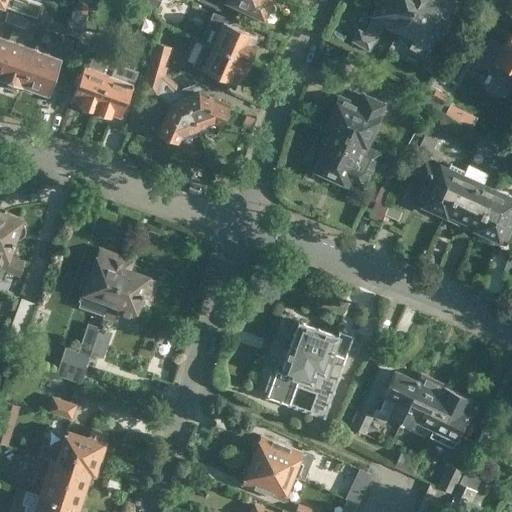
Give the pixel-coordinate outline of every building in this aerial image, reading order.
[(37,18),(41,4),(30,0),(0,0),(0,4),(4,6),(37,18)] [(151,4),(139,0),(138,0),(133,15),(145,20),(151,4)] [(199,0),(217,8),(220,0),(199,0)] [(270,0),(226,0),(262,17),(262,16),(266,18),(270,17),(275,7),(273,4),(269,2),(270,0)] [(382,23),(398,32),(416,0),(380,0),(371,16),(372,17),(364,31),(358,28),(352,39),(368,48),(382,23)] [(416,0),(398,32),(413,41),(405,55),(433,71),(442,56),(432,50),(431,51),(424,47),(433,31),(438,33),(447,18),(442,15),(449,4),(442,0),(416,0)] [(87,14),(89,7),(76,4),(74,13),(86,16),(86,14),(87,14)] [(24,28),(27,19),(7,12),(4,21),(24,28)] [(213,13),(201,41),(212,46),(248,62),(255,46),(252,45),(256,36),(228,24),(229,20),(213,13)] [(86,14),(86,16),(82,29),(95,32),(99,19),(87,14),(86,14)] [(511,62),(511,31),(504,45),(491,38),(486,48),(511,62)] [(0,67),(10,40),(0,36),(0,67)] [(71,49),(73,40),(63,36),(60,45),(71,49)] [(21,86),(21,83),(34,48),(10,40),(0,67),(0,75),(8,78),(5,86),(19,90),(21,86)] [(166,62),(168,63),(173,46),(155,42),(151,58),(166,62)] [(248,62),(212,46),(202,69),(235,84),(238,76),(242,77),(248,62)] [(34,48),(21,83),(23,84),(26,89),(31,91),(38,89),(47,92),(59,57),(34,48)] [(357,65),(362,56),(350,48),(345,57),(357,65)] [(95,110),(108,73),(105,72),(107,67),(105,62),(93,58),(88,61),(87,66),(85,65),(73,97),(71,99),(80,102),(79,105),(82,105),(83,109),(89,111),(93,109),(95,110)] [(196,127),(183,93),(165,75),(168,63),(166,62),(151,58),(141,92),(158,96),(158,95),(165,101),(171,99),(156,133),(162,135),(163,139),(169,142),(173,140),(176,142),(180,133),(196,127)] [(132,82),(135,74),(126,70),(123,78),(108,73),(95,110),(97,111),(98,115),(104,117),(108,115),(111,117),(112,114),(120,117),(121,117),(120,114),(133,82),(132,82)] [(183,93),(196,127),(214,121),(222,124),(230,105),(206,96),(211,86),(202,82),(182,90),(183,93)] [(437,88),(432,97),(444,104),(449,95),(437,88)] [(327,127),(334,130),(363,145),(381,104),(365,97),(358,114),(337,105),(327,127)] [(363,145),(334,130),(316,169),(350,185),(352,182),(363,187),(372,166),(369,165),(375,150),(363,145)] [(444,215),(465,170),(451,163),(450,166),(415,150),(406,169),(415,174),(414,177),(424,182),(415,201),(444,215)] [(465,170),(444,215),(448,217),(448,216),(473,227),(472,228),(474,229),(493,186),(484,182),(488,172),(468,163),(465,170)] [(381,185),(374,200),(386,205),(393,190),(381,185)] [(509,192),(496,186),(496,187),(493,186),(474,229),(505,243),(511,226),(511,195),(508,193),(509,192)] [(0,266),(20,273),(24,262),(8,255),(14,239),(17,239),(22,237),(25,235),(25,231),(22,225),(20,223),(21,221),(0,213),(0,266)] [(105,316),(127,258),(101,248),(99,257),(96,256),(89,275),(87,275),(85,275),(82,277),(81,279),(80,281),(80,283),(80,285),(81,286),(82,288),(83,288),(84,289),(82,296),(80,296),(79,301),(80,301),(78,306),(105,316)] [(105,316),(105,317),(104,318),(116,322),(119,315),(133,320),(143,295),(151,298),(158,280),(149,278),(150,276),(131,270),(134,260),(127,258),(110,304),(105,316)] [(8,333),(23,339),(37,303),(21,297),(8,333)] [(324,416),(353,335),(342,331),(340,335),(298,321),(279,374),(276,373),(267,396),(324,416)] [(91,355),(101,327),(89,323),(79,352),(91,355)] [(62,360),(87,369),(91,355),(79,352),(66,347),(62,360)] [(82,383),(87,369),(62,360),(57,375),(82,383)] [(376,408),(372,415),(372,416),(381,420),(385,422),(389,415),(401,420),(407,407),(405,406),(417,380),(395,370),(383,397),(384,398),(379,409),(376,408)] [(420,373),(417,380),(405,406),(407,407),(401,420),(414,426),(416,421),(432,429),(442,409),(437,406),(446,386),(420,373)] [(467,426),(478,403),(446,386),(437,406),(442,409),(432,429),(429,436),(452,447),(456,440),(464,424),(467,426)] [(72,419),(77,404),(52,395),(47,411),(72,419)] [(372,415),(359,409),(350,426),(364,433),(372,416),(372,415)] [(0,442),(7,445),(7,444),(16,416),(1,411),(0,415),(0,442)] [(511,434),(511,412),(511,415),(509,414),(501,429),(511,434)] [(485,455),(498,428),(486,422),(473,450),(485,455)] [(95,475),(108,433),(92,429),(89,439),(68,432),(63,448),(44,443),(40,456),(40,457),(49,460),(95,475)] [(258,440),(251,459),(274,468),(294,476),(302,457),(300,456),(304,452),(260,435),(260,440),(258,440)] [(411,475),(418,461),(401,452),(394,466),(411,475)] [(94,477),(95,475),(49,460),(40,457),(40,456),(38,455),(32,473),(48,478),(43,495),(42,497),(78,508),(86,483),(92,485),(93,481),(92,481),(93,476),(94,477)] [(294,476),(251,459),(244,478),(244,479),(241,483),(284,500),(286,495),(287,496),(289,490),(292,491),(297,477),(294,476)] [(437,486),(452,494),(463,471),(448,463),(437,486)] [(480,511),(483,507),(472,502),(477,490),(475,489),(482,475),(466,468),(459,482),(454,495),(449,505),(447,510),(452,511),(480,511)] [(425,494),(449,505),(454,495),(452,494),(430,483),(425,494)] [(76,511),(78,508),(42,497),(43,495),(30,491),(27,490),(23,503),(26,504),(23,511),(76,511)] [(435,511),(445,511),(447,510),(449,505),(425,494),(420,505),(435,511)] [(354,511),(358,501),(347,497),(341,511),(354,511)] [(289,511),(283,509),(281,511),(275,511),(254,502),(249,511),(289,511)] [(296,502),(294,502),(289,511),(314,511),(312,511),(313,509),(299,502),(299,503),(296,502)]
